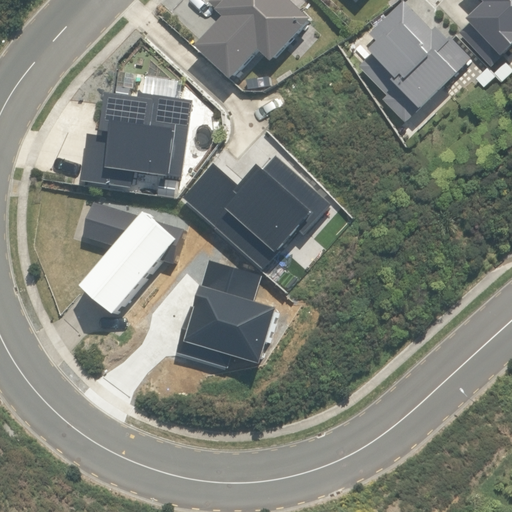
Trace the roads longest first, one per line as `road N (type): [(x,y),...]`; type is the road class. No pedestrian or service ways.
road 1 (residential): [(511,322),(403,420),(347,457),(273,481),(229,484),(184,479),(105,451),(36,394),(0,337)]
road 2 (residential): [(0,113),(90,0)]
